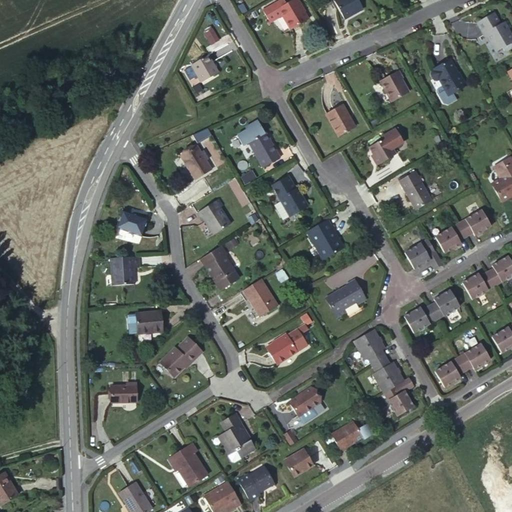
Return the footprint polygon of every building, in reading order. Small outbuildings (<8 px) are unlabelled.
[(297,0),(282,0),(275,4),(288,24),(305,14),(297,0)] [(356,0),(331,0),(341,15),(360,5),(356,0)] [(506,46),(511,42),(511,36),(502,19),(498,21),(492,10),(475,19),(484,34),(486,32),(489,37),(488,38),(494,48),(502,43),(503,45),(506,46)] [(204,30),(209,44),(218,41),(213,27),(204,30)] [(209,67),(211,65),(203,52),(185,62),(196,80),(211,71),(209,67)] [(435,77),(437,76),(440,85),(435,87),(441,100),(446,101),(455,96),(451,89),(464,81),(457,69),(455,70),(453,66),(454,65),(448,55),(431,65),(431,66),(430,67),(429,71),(432,76),(435,77)] [(395,68),(378,78),(390,99),(407,89),(395,68)] [(342,99),(323,110),(336,132),(355,121),(342,99)] [(262,129),(245,140),(260,166),(277,156),(262,129)] [(360,147),(364,153),(371,165),(388,155),(378,137),(360,147)] [(194,146),(179,156),(194,179),(209,170),(194,146)] [(371,165),(364,153),(362,155),(368,166),(371,165)] [(490,182),(501,201),(511,194),(511,159),(510,156),(492,166),(499,177),(490,182)] [(407,171),(391,180),(408,209),(424,200),(407,171)] [(285,175),(269,184),(287,216),(306,205),(295,187),(293,188),(285,175)] [(216,200),(195,213),(200,220),(201,220),(212,236),(228,225),(218,209),(221,207),(216,200)] [(481,208),(434,235),(444,251),(460,242),(458,239),(472,232),(474,234),(490,225),(481,208)] [(121,212),(115,229),(140,237),(146,221),(121,212)] [(302,236),(318,262),(319,265),(343,251),(326,222),(302,236)] [(407,247),(403,249),(413,266),(428,257),(433,266),(441,262),(426,236),(415,243),(412,242),(408,245),(407,247)] [(217,248),(199,259),(219,291),(235,281),(220,257),(222,255),(217,248)] [(134,256),(105,258),(106,276),(108,276),(109,286),(130,285),(129,274),(128,274),(127,269),(129,269),(135,268),(134,256)] [(475,273),(459,282),(468,299),(472,297),(475,298),(480,294),(480,292),(503,279),(506,280),(511,277),(511,275),(511,274),(511,266),(506,256),(489,265),(491,268),(477,276),(475,273)] [(259,279),(242,290),(259,317),(277,306),(259,279)] [(343,284),(322,298),(333,317),(342,312),(340,309),(353,301),(354,303),(362,299),(350,279),(343,284)] [(416,307),(400,317),(410,334),(414,331),(416,332),(421,329),(422,327),(444,313),(446,314),(451,311),(451,309),(456,306),(446,290),(430,299),(432,302),(418,310),(416,307)] [(160,312),(134,314),(136,334),(161,332),(160,312)] [(511,322),(489,336),(499,352),(511,344),(511,322)] [(366,330),(346,342),(358,362),(361,360),(370,374),(367,376),(386,405),(385,408),(388,412),(390,413),(393,417),(408,407),(399,392),(408,386),(403,379),(398,382),(386,363),(383,365),(375,351),(378,349),(366,330)] [(276,340),(264,347),(275,365),(295,352),(282,332),(275,337),(276,340)] [(187,337),(182,342),(197,358),(202,352),(187,337)] [(172,377),(183,367),(188,363),(189,364),(197,358),(182,342),(175,349),(173,348),(158,362),(172,377)] [(477,343),(431,370),(441,386),(457,377),(455,374),(469,366),(470,369),(487,359),(477,343)] [(134,384),(123,385),(108,386),(108,401),(134,400),(134,384)] [(309,388),(288,402),(297,417),(319,403),(309,388)] [(245,418),(253,414),(249,406),(240,410),(245,418)] [(233,413),(231,415),(248,441),(249,440),(250,439),(233,413)] [(248,441),(231,415),(218,422),(224,432),(216,436),(221,445),(222,444),(229,455),(227,456),(231,463),(233,463),(240,459),(239,458),(254,448),(249,440),(248,441)] [(352,421),(330,434),(340,450),(354,442),(361,437),(363,439),(371,433),(365,423),(356,429),(352,421)] [(289,431),(282,435),(289,445),(295,441),(289,431)] [(329,436),(324,439),(327,444),(332,441),(329,436)] [(190,442),(169,455),(176,467),(189,486),(207,474),(195,456),(197,454),(190,442)] [(302,450),(283,461),(293,477),(312,465),(302,450)] [(176,467),(169,455),(166,457),(173,469),(176,467)] [(247,474),(237,480),(247,498),(263,488),(264,491),(275,485),(264,466),(248,475),(247,474)] [(3,472),(0,473),(0,504),(17,494),(3,472)] [(134,482),(116,494),(127,511),(145,511),(151,509),(134,482)] [(235,511),(241,508),(228,487),(204,502),(209,511),(235,511)]
